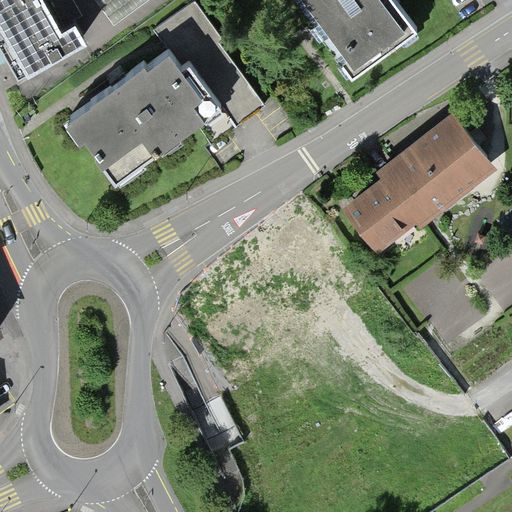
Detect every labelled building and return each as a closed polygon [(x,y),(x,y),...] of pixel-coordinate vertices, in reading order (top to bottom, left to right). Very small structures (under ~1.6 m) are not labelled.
[(0,0),(0,47),(20,83),(88,45),(75,23),(85,18),(74,0),(0,0)] [(97,0),(115,24),(147,0),(97,0)] [(424,29),(402,0),(299,0),(358,78),(424,29)] [(117,80),(71,113),(123,185),(208,125),(218,139),(269,103),(197,2),(157,30),(172,51),(153,65),(149,58),(117,80)] [(461,115),(346,201),(386,253),(500,166),(461,115)] [(248,244),(280,291),(298,316),(338,288),(321,264),(338,252),(305,205),(248,244)] [(211,274),(241,318),(280,291),(248,244),(209,271),(211,274)] [(241,318),(211,274),(175,298),(228,374),(263,350),(241,318)]
